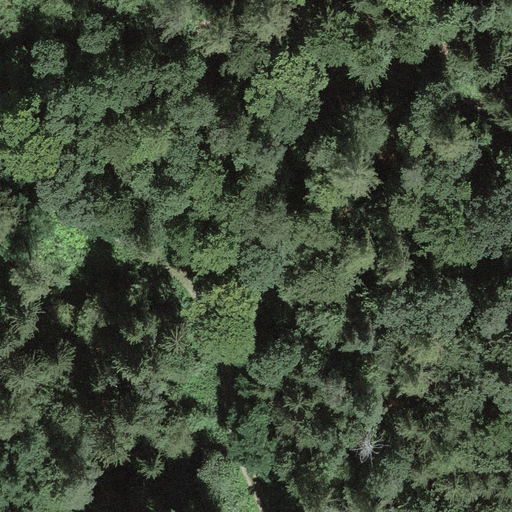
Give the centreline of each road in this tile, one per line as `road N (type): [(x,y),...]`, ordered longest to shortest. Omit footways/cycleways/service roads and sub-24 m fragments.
road 1 (track): [(0,114),(39,184),(195,290),(222,354),(229,431),(264,511)]
road 2 (track): [(511,128),(312,42),(283,0)]
